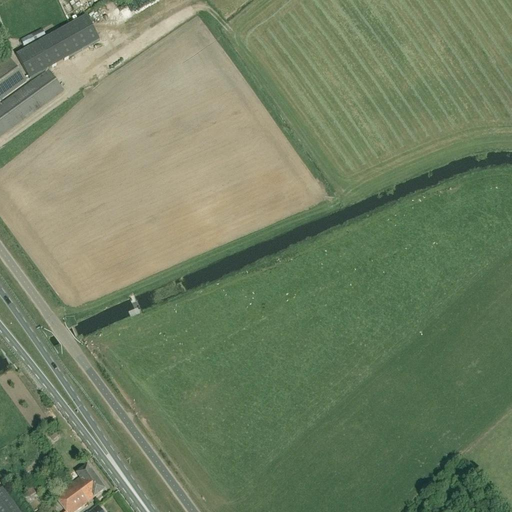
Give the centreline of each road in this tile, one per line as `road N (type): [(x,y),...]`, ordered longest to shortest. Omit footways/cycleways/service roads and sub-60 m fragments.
road 1 (unclassified): [(192,511),(0,248)]
road 2 (primary): [(143,504),(0,292)]
road 3 (primary): [(0,326),(143,504)]
